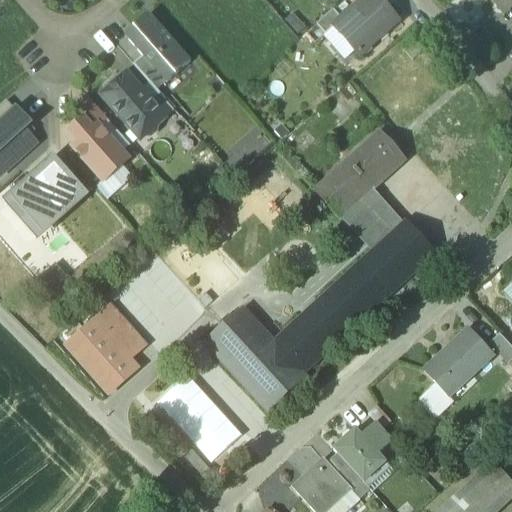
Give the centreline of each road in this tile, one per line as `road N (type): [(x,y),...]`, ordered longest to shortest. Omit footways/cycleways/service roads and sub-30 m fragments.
road 1 (residential): [(511,245),(222,511)]
road 2 (residential): [(511,117),(420,0)]
